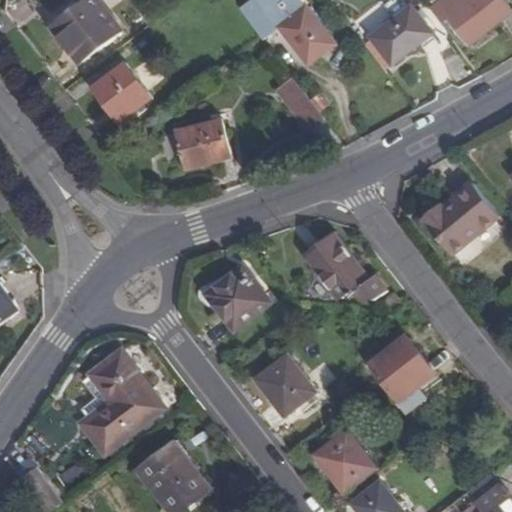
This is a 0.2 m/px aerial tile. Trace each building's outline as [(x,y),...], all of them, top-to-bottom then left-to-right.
[(87,0),(86,0),(47,30),(60,47),(75,67),(115,36),(87,0)] [(269,0),(245,19),(259,37),(262,41),(278,28),(281,26),(271,14),(288,0),(269,0)] [(281,26),(278,28),(308,67),(336,47),(306,7),(302,10),(295,0),(288,0),(271,14),(281,26)] [(409,0),(386,0),(356,20),(366,35),(412,5),(409,0)] [(500,0),(438,0),(436,2),(469,46),(511,14),(500,0)] [(411,9),(369,42),(391,69),(433,38),(411,9)] [(60,47),(47,30),(42,34),(54,51),(60,47)] [(124,67),(92,92),(118,125),(150,101),(124,67)] [(323,121),(291,80),(276,91),(308,133),(323,121)] [(221,120),(175,133),(186,172),(232,158),(221,120)] [(446,216),(443,212),(427,224),(452,259),(500,223),(474,188),(454,203),(457,208),(446,216)] [(454,203),(443,212),(446,216),(457,208),(454,203)] [(337,237),(305,259),(331,292),(341,298),(350,296),(353,301),(376,302),(387,294),(377,280),(371,284),(337,237)] [(244,268),(225,282),(208,295),(224,314),(235,329),(270,301),(244,268)] [(218,318),(224,314),(208,295),(225,282),(221,277),(203,289),(201,300),(218,318)] [(0,289),(0,327),(18,313),(0,289)] [(406,337),(369,365),(406,411),(425,396),(418,387),(434,374),(406,337)] [(122,354),(92,377),(112,404),(88,422),(82,427),(105,456),(164,410),(122,354)] [(289,357),(256,381),(284,417),(317,393),(289,357)] [(112,404),(92,377),(83,383),(94,400),(94,403),(81,412),(88,422),(112,404)] [(349,432),(317,458),(345,495),(378,469),(349,432)] [(185,511),(190,508),(212,492),(175,444),(138,472),(168,511),(185,511)] [(20,481),(26,488),(42,511),(51,511),(63,503),(36,469),(20,481)] [(477,507),(498,492),(487,479),(467,495),(477,507)] [(401,511),(381,485),(353,506),(357,511),(401,511)] [(212,492),(190,508),(193,511),(197,511),(216,497),(212,492)] [(498,492),(477,507),(470,511),(501,511),(508,507),(509,506),(498,492)]
